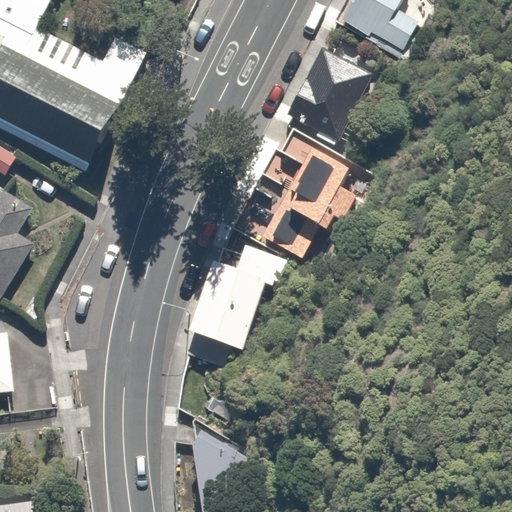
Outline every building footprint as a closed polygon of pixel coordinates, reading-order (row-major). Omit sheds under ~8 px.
[(0,0),(0,17),(32,34),(49,0),(0,0)] [(350,0),(339,21),(399,55),(418,20),(399,9),(403,0),(350,0)] [(24,46),(0,33),(0,125),(89,172),(126,99),(92,81),(24,46)] [(148,52),(113,36),(92,81),(126,99),(148,52)] [(368,83),(314,54),(303,75),(299,73),(278,111),(336,142),(368,83)] [(369,171),(288,131),(276,157),(300,169),(264,242),(302,261),(317,232),(335,240),(369,171)] [(14,155),(0,146),(0,176),(0,177),(14,155)] [(0,299),(1,300),(37,244),(22,234),(35,209),(0,185),(0,299)] [(229,345),(242,350),(264,284),(280,289),(289,262),(244,246),(236,269),(219,263),(191,335),(188,354),(223,366),(229,345)] [(0,392),(15,391),(7,332),(0,333),(0,392)] [(206,364),(182,359),(174,404),(199,408),(206,364)] [(257,462),(200,434),(191,446),(202,511),(241,511),(238,497),(257,462)]
